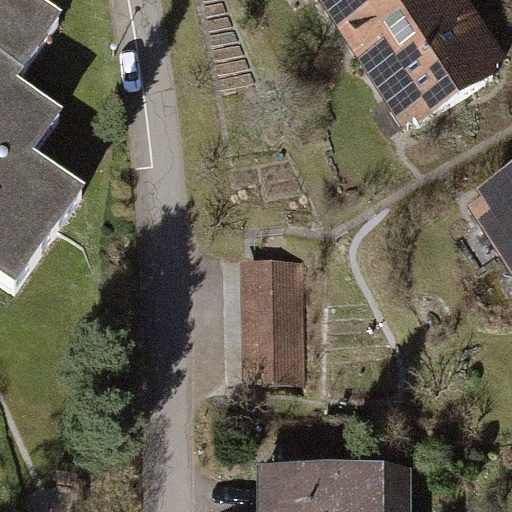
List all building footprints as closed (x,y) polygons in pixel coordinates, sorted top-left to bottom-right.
[(0,0),(0,79),(15,90),(59,25),(22,0),(0,0)] [(335,0),(354,28),(396,0),(335,0)] [(361,60),(367,56),(445,5),(441,0),(396,0),(354,28),(344,34),(361,60)] [(445,5),(367,56),(390,90),(393,89),(419,128),(493,80),(478,56),(488,50),(469,21),(460,27),(445,5)] [(0,79),(0,285),(15,295),(82,198),(30,162),(59,121),(15,90),(0,79)] [(511,249),(511,187),(484,206),(511,249)] [(243,266),(247,381),(310,379),(306,264),(243,266)] [(379,477),(260,478),(260,511),(408,511),(408,477),(404,477),(404,457),(379,457),(379,477)]
